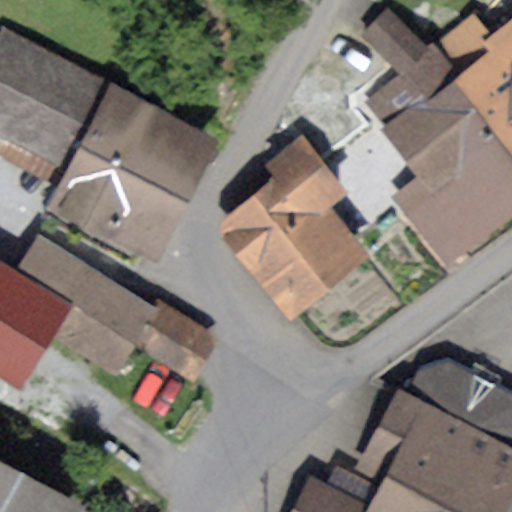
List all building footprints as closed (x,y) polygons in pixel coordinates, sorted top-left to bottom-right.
[(406,73),(379,97),(440,173),(405,202),(439,243),(511,184),(511,152),(434,50),(431,53),(388,11),(365,34),(406,73)] [(472,19),(434,50),(511,152),(511,49),(502,57),(472,19)] [(7,45),(0,58),(0,118),(84,161),(115,100),(7,45)] [(197,141),(115,100),(84,161),(53,221),(134,262),(197,141)] [(232,237),(283,300),(354,243),(322,204),(351,180),(330,155),(319,164),(303,143),(262,176),(269,184),(231,215),(242,228),(232,237)] [(56,305),(0,269),(0,365),(13,373),(56,305)] [(209,337),(157,305),(135,340),(187,372),(209,337)] [(319,485),(305,511),(487,511),(511,465),(511,391),(448,358),(421,367),(369,466),(389,476),(370,511),(319,485)] [(0,511),(68,511),(70,509),(0,470),(0,511)]
